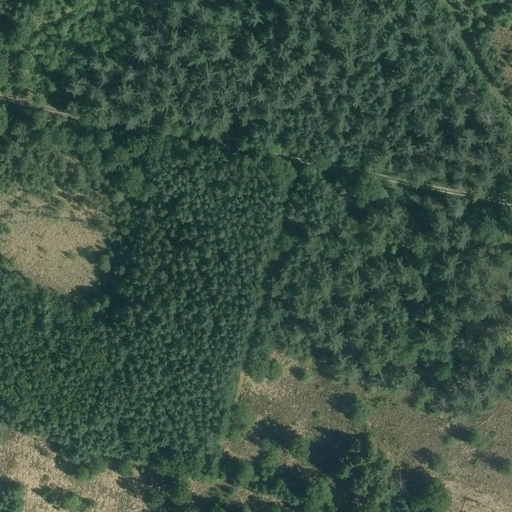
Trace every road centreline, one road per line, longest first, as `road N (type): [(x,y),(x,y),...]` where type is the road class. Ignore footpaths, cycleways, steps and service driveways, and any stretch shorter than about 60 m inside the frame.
road 1 (track): [(511,202),(0,96)]
road 2 (track): [(442,0),(511,120)]
